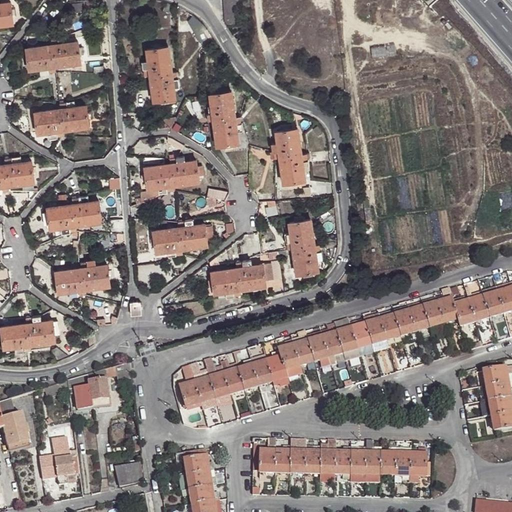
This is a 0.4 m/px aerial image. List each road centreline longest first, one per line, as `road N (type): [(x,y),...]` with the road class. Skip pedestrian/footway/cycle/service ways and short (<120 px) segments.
road 1 (residential): [(153,330),(184,331),(313,292),(328,285),(345,255),(332,123),(261,87),(203,11)]
road 2 (residential): [(170,430),(157,382),(176,358),(511,264)]
road 3 (residential): [(451,367),(244,429)]
road 4 (residential): [(244,429),(459,434)]
road 5 (residential): [(153,303),(245,226),(242,187)]
road 6 (residential): [(121,137),(168,131),(206,151),(242,187)]
road 7 (residential): [(111,0),(121,137)]
road 8 (residential): [(122,161),(133,291)]
road 9 (residential): [(0,376),(54,374),(115,339)]
